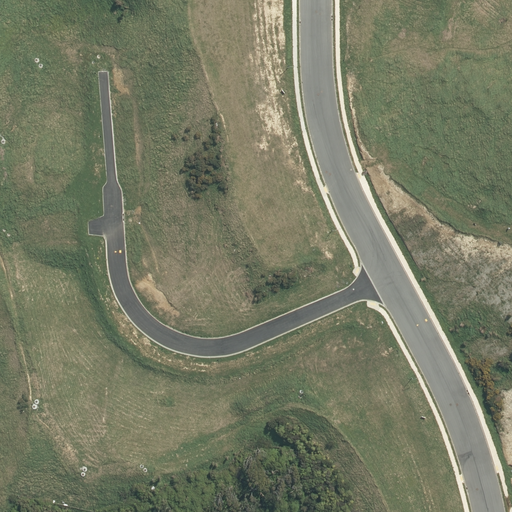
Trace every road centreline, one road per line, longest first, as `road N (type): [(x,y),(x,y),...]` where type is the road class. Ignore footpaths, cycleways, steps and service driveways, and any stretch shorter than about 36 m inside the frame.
road 1 (residential): [(392,278),(249,339),(215,347),(161,334),(135,310),(117,271),(103,73)]
road 2 (residential): [(392,278),(323,127),(314,0)]
road 3 (residential): [(489,511),(466,432),(392,278)]
